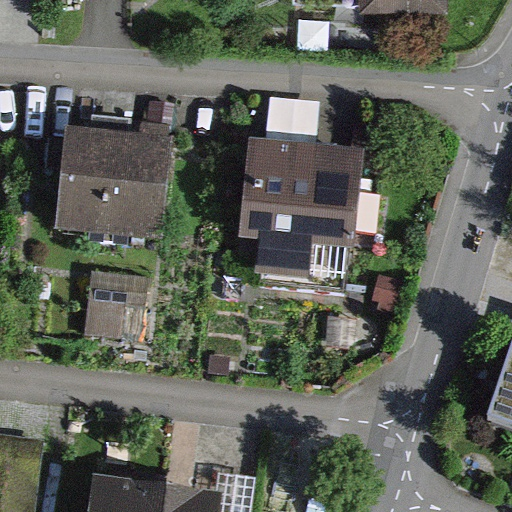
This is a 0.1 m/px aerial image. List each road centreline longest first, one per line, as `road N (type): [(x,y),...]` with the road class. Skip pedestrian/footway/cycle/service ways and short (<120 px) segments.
road 1 (residential): [(0,57),(511,94)]
road 2 (residential): [(416,429),(0,374)]
road 3 (residential): [(416,429),(511,100)]
